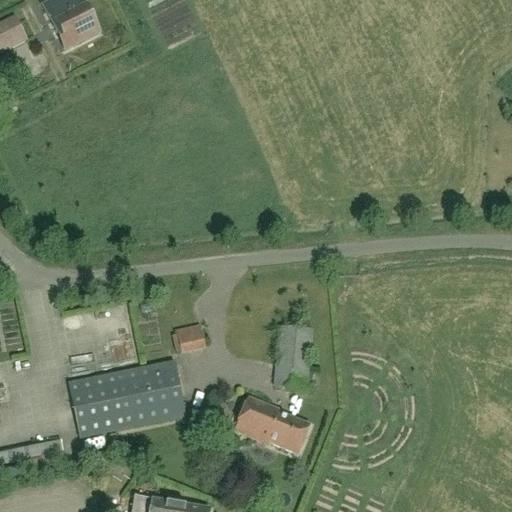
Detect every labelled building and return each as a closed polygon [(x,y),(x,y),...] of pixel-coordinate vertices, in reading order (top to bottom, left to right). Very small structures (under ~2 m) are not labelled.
[(50,24),(57,38),(61,36),(68,50),(99,35),(81,0),(63,0),(50,7),(57,21),(50,24)] [(204,350),(199,326),(175,332),(180,356),(204,350)] [(279,329),(273,389),(305,392),(311,332),(279,329)] [(173,364),(67,386),(78,441),(184,419),(173,364)] [(247,400),(234,434),(267,447),(268,445),(297,457),(309,427),(280,416),(280,414),(247,400)] [(58,450),(0,460),(0,477),(61,467),(58,450)] [(205,511),(151,502),(150,507),(134,504),(133,511),(205,511)]
